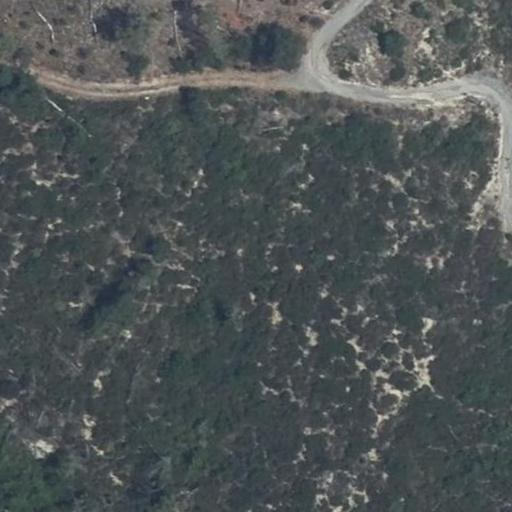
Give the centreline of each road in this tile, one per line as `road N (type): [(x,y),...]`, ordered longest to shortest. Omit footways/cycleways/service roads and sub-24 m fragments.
road 1 (track): [(0,52),(74,83),(116,88),(241,74),(325,76)]
road 2 (unclassified): [(360,0),(326,35),(325,76),(363,89),(482,98),(511,126)]
